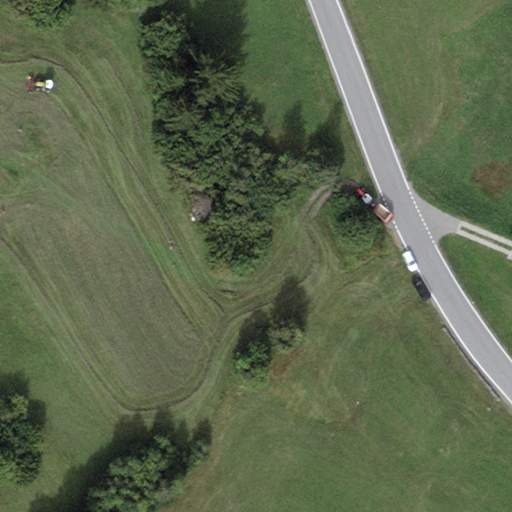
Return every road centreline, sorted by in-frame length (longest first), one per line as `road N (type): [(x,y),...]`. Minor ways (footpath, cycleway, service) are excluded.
road 1 (track): [(103,236),(203,279),(252,284),(287,257),(324,193),(346,186),(384,210),(511,250)]
road 2 (tertiary): [(322,0),(428,262),(511,382)]
